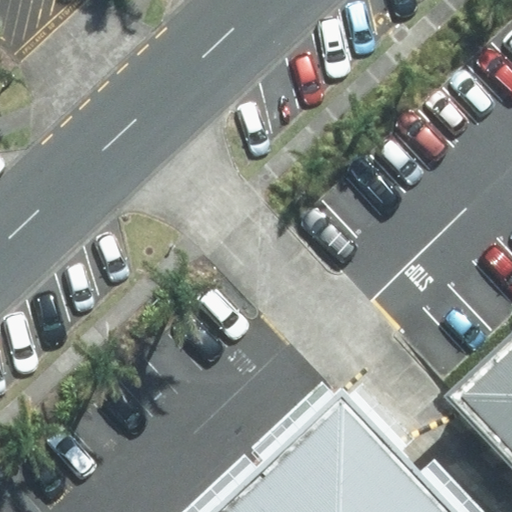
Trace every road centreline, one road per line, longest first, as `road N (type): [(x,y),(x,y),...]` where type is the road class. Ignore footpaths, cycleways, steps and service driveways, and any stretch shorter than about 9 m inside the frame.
road 1 (residential): [(234,0),(0,222)]
road 2 (unknown): [(334,319),(511,487)]
